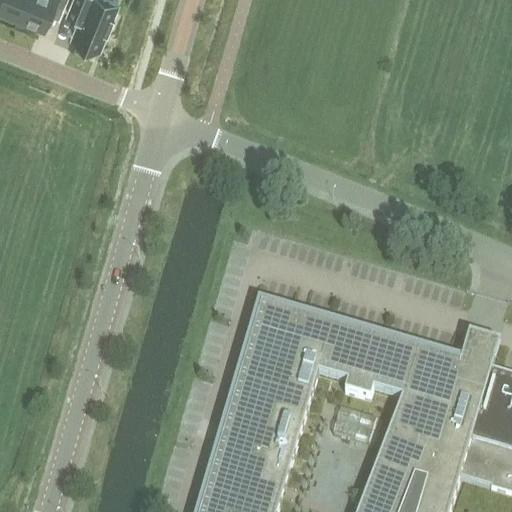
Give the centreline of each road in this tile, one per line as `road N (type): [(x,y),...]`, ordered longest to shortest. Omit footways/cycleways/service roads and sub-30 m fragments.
road 1 (unclassified): [(161,114),(49,511)]
road 2 (unclassified): [(161,114),(511,256)]
road 3 (residential): [(161,114),(0,48)]
